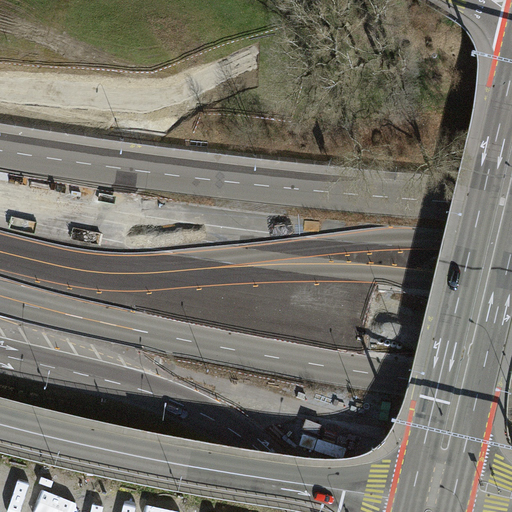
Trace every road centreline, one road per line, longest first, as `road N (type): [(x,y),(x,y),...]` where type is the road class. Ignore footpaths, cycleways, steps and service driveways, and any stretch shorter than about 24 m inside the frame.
road 1 (primary): [(0,298),(306,363),(511,392)]
road 2 (primary): [(511,206),(251,184),(0,150)]
road 3 (motorway): [(511,289),(250,257),(74,220)]
road 4 (secondary): [(511,74),(411,499)]
road 5 (secondary): [(0,423),(177,464),(411,499)]
road 6 (primary): [(0,355),(147,392),(213,419),(271,459),(310,511)]
road 7 (motorway): [(408,238),(74,220)]
road 8 (secondary): [(469,432),(511,252)]
road 9 (track): [(392,376),(511,346)]
